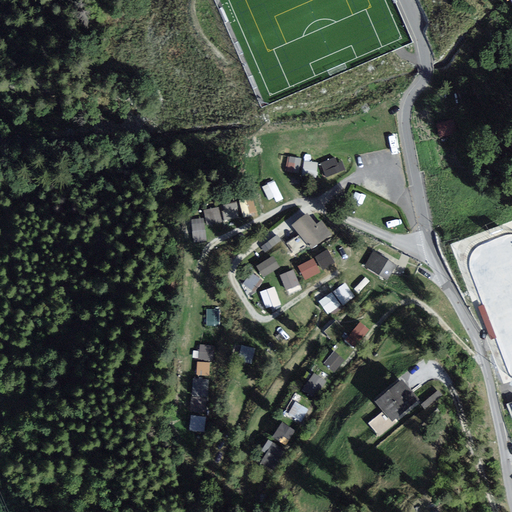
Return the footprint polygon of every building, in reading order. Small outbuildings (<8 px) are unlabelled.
[(436,119),(438,133),(456,131),(454,116),(436,119)] [(288,153),(285,167),(298,169),(300,155),(288,153)] [(336,168),(342,168),(342,155),(327,155),(327,161),(337,161),(336,168)] [(316,174),(319,159),(301,156),(299,171),(316,174)] [(222,199),(222,215),(238,215),(238,199),(222,199)] [(204,219),(220,218),(220,203),(204,204),(204,219)] [(204,228),(202,228),(203,214),(192,214),(191,237),(204,237),(204,228)] [(308,216),(294,226),(312,251),(326,241),(308,216)] [(334,240),(334,253),(349,253),(349,240),(334,240)] [(314,252),(322,266),(335,259),(327,245),(314,252)] [(272,251),(254,262),(262,274),(279,263),(272,251)] [(313,253),(296,262),(304,277),(321,268),(313,253)] [(390,283),(399,266),(376,254),(367,270),(390,283)] [(294,265),(279,271),(285,286),(300,281),(294,265)] [(252,288),(262,278),(253,269),(243,278),(252,288)] [(345,279),(332,288),(342,301),(355,292),(345,279)] [(265,304),(280,301),(276,283),(261,286),(265,304)] [(318,297),(328,311),(341,302),(331,288),(318,297)] [(206,305),(207,322),(220,321),(219,305),(206,305)] [(212,356),(214,342),(199,341),(198,355),(212,356)] [(251,360),(255,345),(241,341),(237,356),(251,360)] [(334,347),(323,358),(333,368),(344,356),(334,347)] [(197,358),(197,371),(210,372),(210,358),(197,358)] [(301,385),(312,394),(325,378),(313,369),(301,385)] [(193,374),(192,391),(208,392),(209,375),(193,374)] [(425,402),(409,381),(381,403),(397,425),(425,402)] [(190,393),(191,408),(208,407),(207,392),(190,393)] [(299,419),(307,405),(292,396),(283,409),(299,419)] [(204,427),(206,413),(191,412),(189,426),(204,427)] [(284,441),(294,427),(281,417),(271,432),(284,441)] [(270,437),(258,459),(270,466),(283,444),(270,437)]
